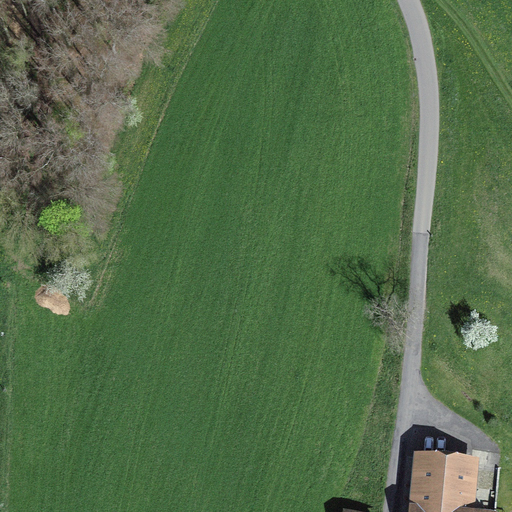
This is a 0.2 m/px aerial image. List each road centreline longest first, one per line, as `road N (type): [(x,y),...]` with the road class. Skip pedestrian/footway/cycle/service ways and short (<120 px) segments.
road 1 (unclassified): [(389,511),(429,117),(410,0)]
road 2 (track): [(45,0),(53,78),(37,237)]
road 3 (track): [(511,104),(423,0)]
